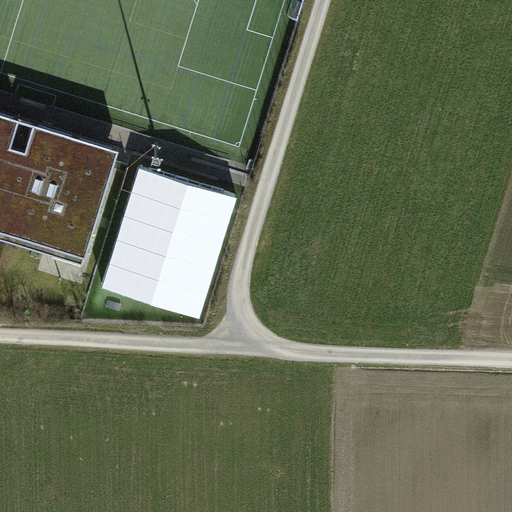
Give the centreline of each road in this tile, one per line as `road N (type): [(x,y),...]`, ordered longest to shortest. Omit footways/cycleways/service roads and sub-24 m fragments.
road 1 (track): [(226,348),(329,0)]
road 2 (track): [(511,365),(226,348)]
road 3 (track): [(226,348),(0,335)]
